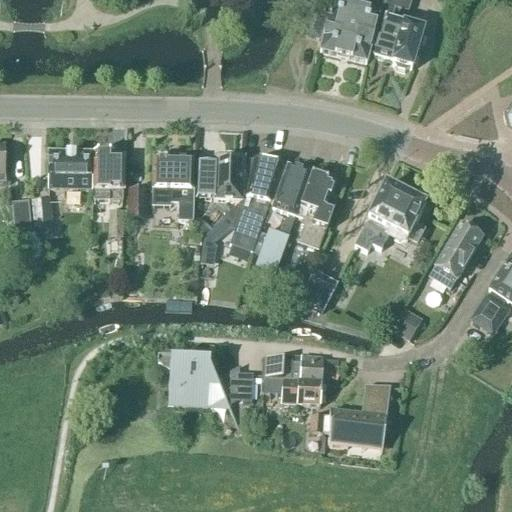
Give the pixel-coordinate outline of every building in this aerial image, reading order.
[(330,7),(319,57),(365,68),(370,47),(370,46),(377,19),(382,9),(387,0),(377,0),(368,16),(330,7)] [(377,19),(370,46),(370,47),(376,48),(372,61),(391,67),(391,69),(393,69),(395,74),(404,77),(408,74),(410,74),(421,36),(389,26),(393,12),(407,16),(412,0),(387,0),(382,9),(377,19)] [(317,43),(326,7),(312,4),(303,39),(317,43)] [(511,106),(510,107),(502,119),(504,127),(508,126),(509,131),(511,132),(511,106)] [(91,195),(91,158),(47,157),(47,194),(91,195)] [(122,206),(122,162),(112,162),(112,158),(93,158),(93,196),(93,205),(122,206)] [(168,211),(169,208),(177,208),(177,226),(192,226),(194,206),(190,206),(191,195),(192,165),(169,165),(165,160),(157,160),(153,164),(152,164),(151,194),(151,211),(168,211)] [(215,161),(214,169),(198,168),(196,202),(213,203),(213,204),(241,206),(243,163),(215,161)] [(243,209),(239,206),(234,211),(210,232),(205,236),(203,238),(212,248),(230,232),(228,229),(239,219),(228,249),(250,257),(282,170),(253,164),(243,209)] [(295,221),(298,212),(297,212),(309,179),(286,171),(271,214),(288,220),(287,224),(283,223),(278,239),(268,235),(254,273),(274,280),(287,242),(294,221),(295,221)] [(298,212),(295,221),(301,224),(299,230),(302,231),(296,248),(319,256),(326,235),(332,217),(335,210),(327,207),(334,188),(326,185),(325,184),(324,181),(316,178),(313,180),(311,179),(299,212),(298,212)] [(415,249),(423,235),(414,230),(424,211),(384,190),(353,251),(365,257),(369,250),(379,255),(388,237),(392,243),(399,246),(406,246),(406,245),(415,249)] [(146,224),(147,194),(128,193),(128,224),(146,224)] [(33,234),(50,233),(48,204),(31,206),(33,234)] [(31,235),(28,206),(27,206),(10,208),(13,236),(13,237),(31,235)] [(122,242),(122,215),(108,215),(108,242),(122,242)] [(196,223),(195,235),(205,236),(210,232),(196,223)] [(468,235),(459,230),(433,272),(434,272),(428,282),(459,301),(465,291),(455,285),(481,243),(479,242),(478,237),(472,234),(468,235)] [(185,235),(183,248),(199,250),(200,236),(185,235)] [(511,261),(510,260),(487,295),(490,296),(487,301),(485,300),(469,325),(486,337),(502,311),(501,310),(504,306),(511,311),(511,261)] [(322,315),(336,288),(312,275),(301,305),(322,315)] [(403,314),(390,336),(408,347),(422,325),(403,314)] [(213,384),(208,374),(209,363),(158,360),(157,367),(168,373),(167,409),(211,411),(223,405),(237,432),(238,432),(227,411),(236,406),(250,407),(252,379),(238,378),(238,371),(213,384)] [(290,365),(271,365),(272,366),(261,365),(260,386),(320,388),(321,363),(301,361),(301,367),(290,367),(290,365)] [(320,389),(289,388),(281,387),(280,410),(319,412),(320,389)] [(328,450),(347,453),(348,445),(381,449),(380,457),(381,457),(389,392),(364,391),(360,420),(328,416),(328,421),(328,437),(328,450)] [(321,436),(322,420),(310,420),(309,437),(321,437),(321,436)]
